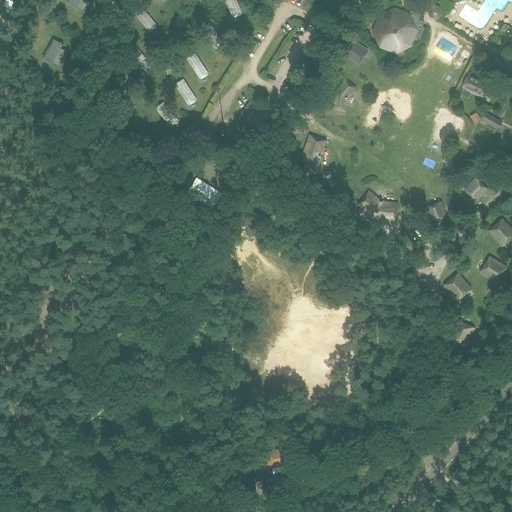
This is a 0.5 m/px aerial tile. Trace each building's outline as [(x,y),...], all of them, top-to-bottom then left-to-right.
[(68,0),(68,2),(83,11),(89,0),(68,0)] [(237,0),(225,0),(231,12),(240,9),(237,0)] [(425,0),(427,1),(430,2),(432,7),(430,8),(429,13),(431,17),(436,19),(441,17),(442,12),(440,7),(435,6),(433,1),(433,0),(425,0)] [(12,22),(17,12),(7,6),(1,16),(12,22)] [(142,7),(134,13),(148,31),(156,24),(142,7)] [(394,8),(378,15),(372,30),(376,41),(379,47),(396,54),(412,46),(415,38),(418,39),(420,38),(424,28),(422,27),(424,23),(423,23),(424,21),(422,15),(419,14),(419,13),(410,10),(409,13),(394,8)] [(210,22),(201,28),(215,48),(223,42),(210,22)] [(511,29),(504,24),(499,33),(511,40),(511,38),(511,29)] [(443,38),(439,44),(457,54),(461,48),(443,38)] [(63,45),(54,39),(44,58),(59,67),(67,52),(62,48),(63,45)] [(132,41),(124,47),(138,66),(147,59),(132,41)] [(354,41),(344,55),(358,64),(367,51),(354,41)] [(196,53),(187,59),(199,77),(208,71),(196,53)] [(505,62),(494,56),(490,63),(502,69),(505,62)] [(460,88),(483,98),(490,82),(468,72),(460,88)] [(123,76),(114,81),(125,100),(134,94),(123,76)] [(184,79),(175,85),(187,103),(196,97),(184,79)] [(334,93),(332,110),(344,111),(346,99),(347,97),(355,88),(345,80),(334,93)] [(163,102),(155,108),(169,125),(177,118),(163,102)] [(485,111),(480,120),(498,130),(503,121),(485,111)] [(474,112),(469,116),(473,123),(479,119),(474,112)] [(320,155),(325,141),(309,135),(303,153),(302,155),(306,175),(323,172),(320,157),(320,155)] [(457,160),(445,154),(442,162),(453,167),(457,160)] [(476,202),(488,190),(475,178),(463,189),(476,202)] [(368,191),(357,205),(374,218),(394,221),(397,204),(382,202),(380,201),(368,191)] [(441,202),(425,207),(430,222),(446,217),(441,202)] [(511,230),(502,220),(488,232),(502,247),(511,237),(511,230)] [(489,257),(479,273),(497,283),(506,268),(489,257)] [(457,274),(443,286),(456,301),(470,289),(457,274)] [(457,321),(448,339),(464,347),(473,329),(457,321)] [(272,451),(266,453),(269,467),(271,475),(291,470),(289,462),(288,462),(285,452),(272,454),(272,451)]
